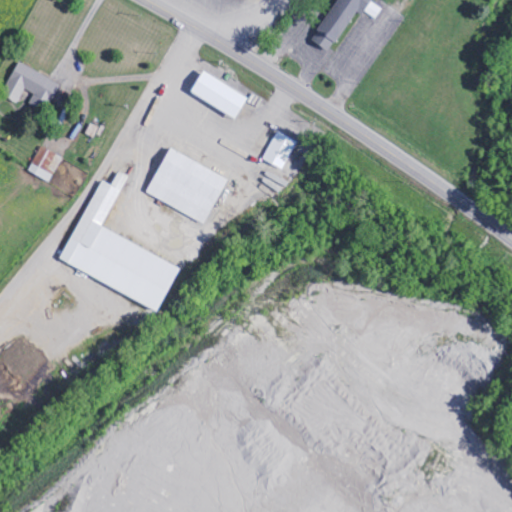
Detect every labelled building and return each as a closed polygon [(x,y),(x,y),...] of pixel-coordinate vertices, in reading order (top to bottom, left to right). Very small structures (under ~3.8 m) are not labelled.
[(373,0),(339,0),(313,41),(331,52),(359,9),(377,20),(383,9),(372,2),(373,0)] [(62,83),(19,63),(5,93),(20,101),(25,89),(36,94),(31,104),(48,112),(62,83)] [(191,92),(236,120),(249,99),(205,71),(191,92)] [(264,160),(284,170),(299,142),(278,132),(264,160)] [(63,156),(41,147),(30,173),(53,182),(63,156)] [(230,179),(171,148),(147,194),(206,224),(230,179)] [(181,267),(103,229),(129,176),(120,172),(113,186),(101,180),(62,263),(160,311),(181,267)]
